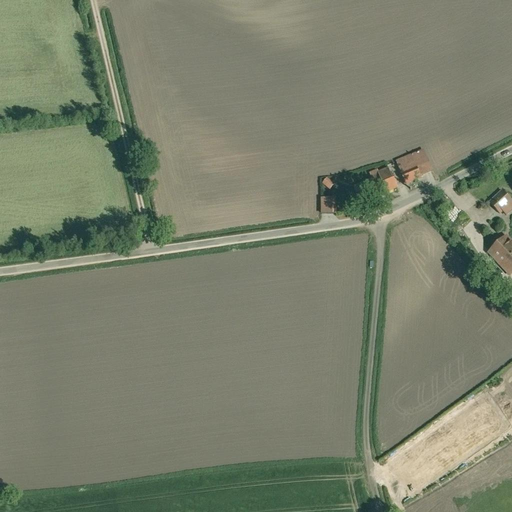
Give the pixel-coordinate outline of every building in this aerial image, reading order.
[(427,153),(398,166),(408,189),(437,176),(427,153)] [(379,175),(381,178),(354,190),(362,208),(389,196),(400,191),(390,170),(379,175)] [(332,190),(337,185),(330,178),(325,184),(332,190)] [(511,200),(505,193),(491,205),(506,222),(511,216),(511,200)] [(324,214),(339,214),(339,198),(324,198),(324,214)] [(511,273),(511,239),(507,234),(486,252),(508,277),(511,273)]
